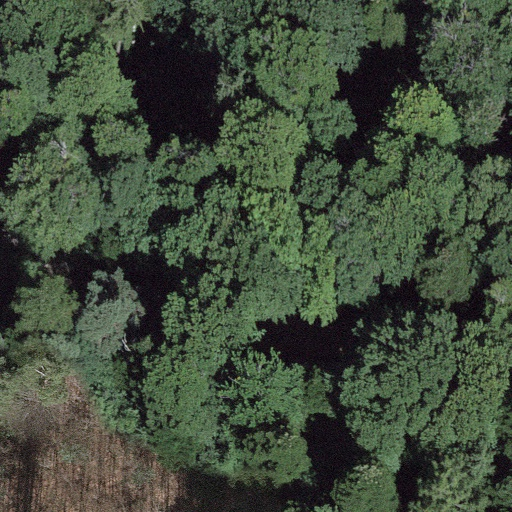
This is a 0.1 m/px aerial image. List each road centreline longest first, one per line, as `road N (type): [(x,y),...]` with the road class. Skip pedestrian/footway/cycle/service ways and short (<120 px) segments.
road 1 (track): [(511,385),(390,342),(219,321),(28,264),(0,242)]
road 2 (track): [(0,436),(157,511)]
